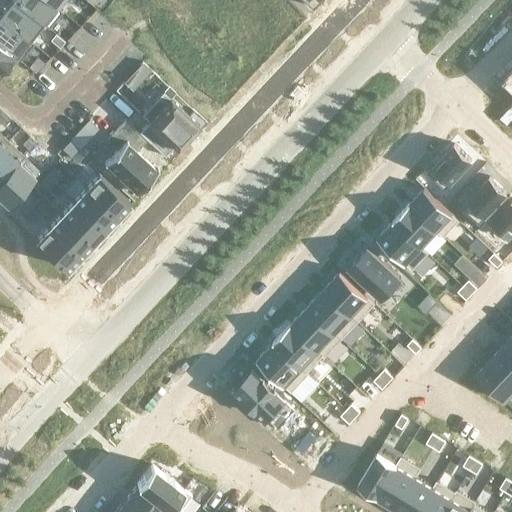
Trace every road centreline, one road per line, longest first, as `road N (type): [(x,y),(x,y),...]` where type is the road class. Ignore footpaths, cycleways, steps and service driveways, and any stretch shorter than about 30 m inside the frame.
road 1 (tertiary): [(425,0),(177,259),(76,347)]
road 2 (tertiary): [(136,402),(214,300),(424,75)]
road 3 (residential): [(295,511),(422,370)]
road 4 (residential): [(287,511),(249,479),(183,445),(136,402)]
road 5 (tertiary): [(16,511),(136,402)]
road 6 (tertiary): [(76,347),(15,416),(0,447)]
road 7 (residential): [(422,370),(507,277)]
